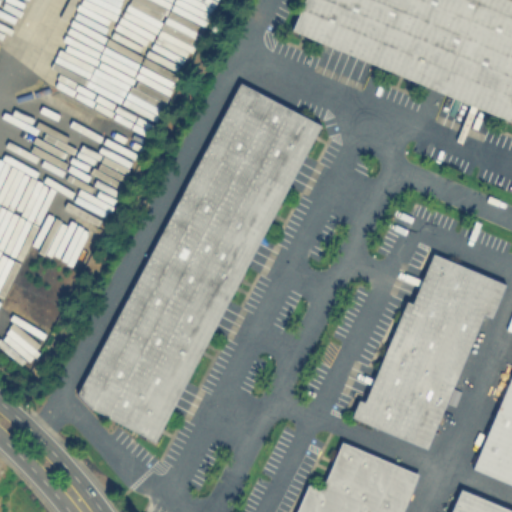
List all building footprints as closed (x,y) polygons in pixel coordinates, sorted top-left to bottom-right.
[(511,0),(511,117),(296,29),(307,0),(511,0)] [(245,84),(327,127),(161,442),(95,408),(82,394),(245,84)] [(434,450),(356,421),(363,401),(371,404),(410,301),(417,304),(437,253),(510,281),(495,320),(485,316),(434,450)] [(511,482),(479,469),(511,387),(511,482)] [(425,475),(411,511),(299,511),(310,485),(326,491),(344,444),(425,475)] [(454,511),(463,489),(511,507),(511,511),(454,511)]
